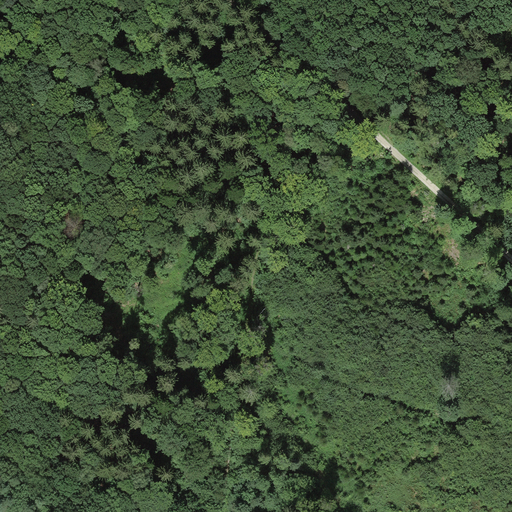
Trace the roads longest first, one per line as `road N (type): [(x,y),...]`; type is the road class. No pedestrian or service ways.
road 1 (track): [(224,0),(511,263)]
road 2 (track): [(284,54),(234,407)]
